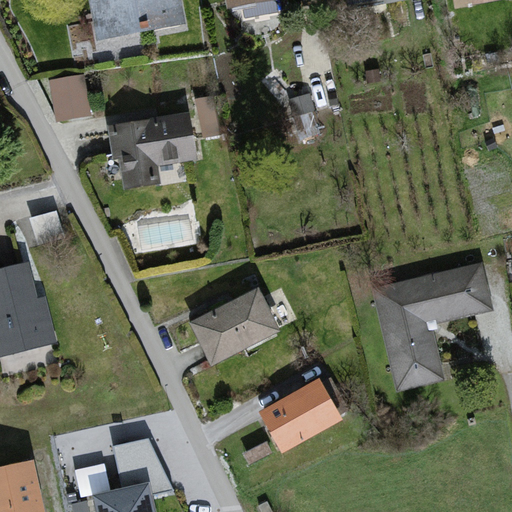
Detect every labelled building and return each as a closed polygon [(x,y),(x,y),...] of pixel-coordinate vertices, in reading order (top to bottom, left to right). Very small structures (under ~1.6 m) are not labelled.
[(179,0),(90,0),(97,37),(138,29),(142,33),(184,25),(179,0)] [(84,75),(51,80),(56,116),(89,111),(84,75)] [(189,111),(106,123),(111,157),(118,156),(122,184),(160,179),(158,163),(196,157),(189,111)] [(28,264),(0,270),(0,354),(56,341),(45,294),(36,296),(28,264)] [(494,312),(483,266),(373,292),(399,399),(449,387),(434,327),(494,312)] [(260,286),(190,322),(212,365),(282,329),(260,286)] [(321,377),(262,412),(284,449),(286,453),(345,418),(321,377)] [(148,437),(114,446),(120,485),(91,491),(96,511),(155,511),(152,494),(174,489),(148,437)] [(266,440),(242,452),(249,465),(273,453),(266,440)] [(43,511),(33,461),(0,467),(0,511),(43,511)]
